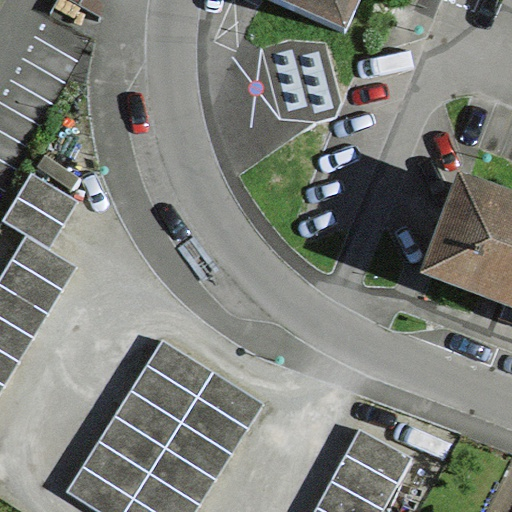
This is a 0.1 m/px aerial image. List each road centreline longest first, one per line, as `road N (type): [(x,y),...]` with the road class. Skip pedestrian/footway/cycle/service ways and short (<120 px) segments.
road 1 (residential): [(511,396),(329,330),(244,261),(191,172),(168,77),(177,0)]
road 2 (unknown): [(477,0),(329,330)]
